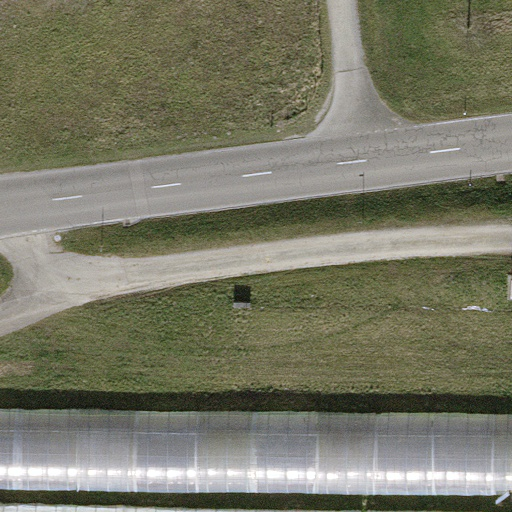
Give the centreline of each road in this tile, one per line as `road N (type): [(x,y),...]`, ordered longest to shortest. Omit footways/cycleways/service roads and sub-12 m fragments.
road 1 (track): [(511,238),(418,234),(50,278),(0,317)]
road 2 (unclassified): [(0,206),(511,144)]
road 3 (track): [(362,159),(344,0)]
